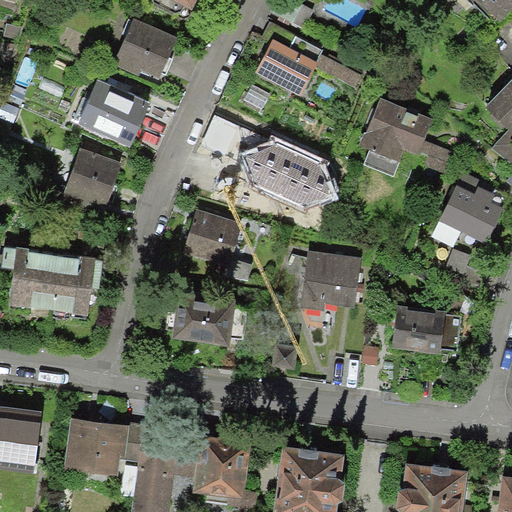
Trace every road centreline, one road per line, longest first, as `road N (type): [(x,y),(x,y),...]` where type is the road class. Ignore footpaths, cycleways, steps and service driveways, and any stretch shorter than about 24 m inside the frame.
road 1 (residential): [(119,376),(133,266),(174,140),(246,0)]
road 2 (residential): [(486,423),(119,376)]
road 3 (residential): [(511,300),(486,423)]
road 4 (residential): [(119,376),(0,357)]
